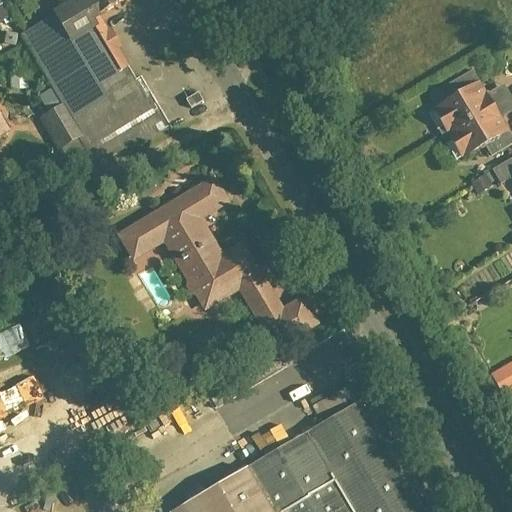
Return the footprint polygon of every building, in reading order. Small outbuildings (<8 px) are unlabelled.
[(93,19),(81,0),(80,0),(57,14),(75,43),(99,29),(93,19)] [(81,0),(93,19),(124,0),(81,0)] [(75,43),(57,14),(25,33),(76,117),(108,98),(101,86),(75,43)] [(99,29),(75,43),(101,86),(135,66),(109,23),(99,29)] [(447,135),(501,108),(487,81),(434,109),(447,135)] [(0,108),(0,138),(13,130),(0,108)] [(463,165),(511,139),(511,129),(501,108),(447,135),(463,165)] [(213,184),(114,243),(131,272),(161,254),(202,322),(237,300),(274,361),(320,334),(302,305),(281,317),(241,249),(221,261),(201,228),(229,211),(213,184)] [(0,361),(40,345),(31,323),(0,336),(0,361)] [(511,363),(489,376),(505,404),(511,399),(511,363)] [(32,377),(0,393),(0,419),(43,399),(32,377)] [(311,408),(318,422),(356,403),(349,389),(311,408)] [(422,511),(360,407),(183,511),(422,511)] [(273,421),(263,425),(269,440),(279,436),(273,421)] [(123,442),(128,453),(150,444),(145,432),(123,442)]
